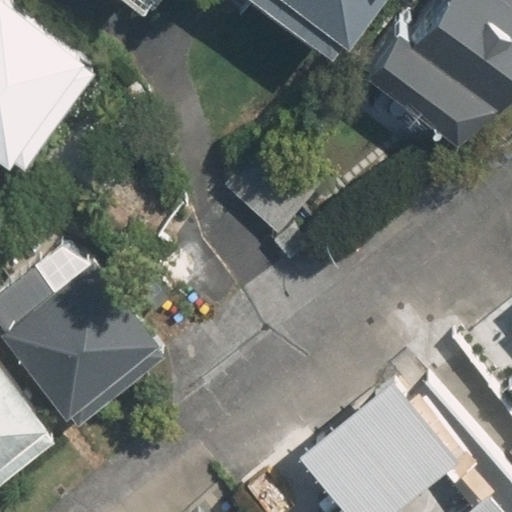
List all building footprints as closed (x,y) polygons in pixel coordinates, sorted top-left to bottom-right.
[(88,61),(0,0),(0,130),(28,149),(88,61)] [(303,0),(339,26),(358,0),(303,0)] [(401,11),(368,55),(467,130),(511,70),(511,0),(433,0),(416,23),(401,11)] [(297,210),(319,192),(277,139),(235,174),(294,246),(314,230),(297,210)] [(79,223),(0,280),(0,303),(82,415),(172,350),(79,223)] [(0,350),(0,472),(58,428),(0,350)] [(459,438),(390,354),(304,424),(373,509),(459,438)] [(511,511),(511,485),(498,468),(445,511),(511,511)] [(181,511),(215,511),(200,495),(181,511)]
